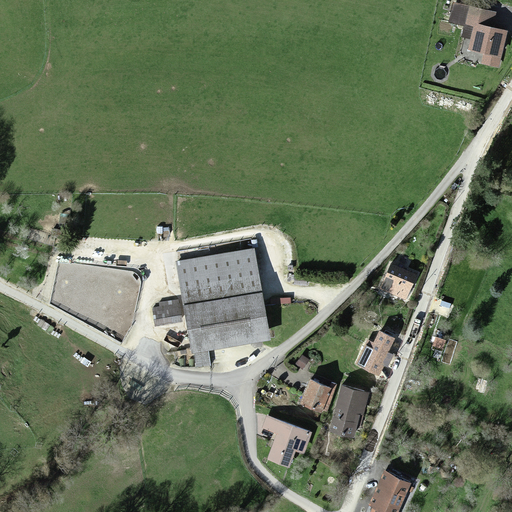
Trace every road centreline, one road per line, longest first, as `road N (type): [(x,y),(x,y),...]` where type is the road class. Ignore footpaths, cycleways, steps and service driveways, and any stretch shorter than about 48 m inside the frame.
road 1 (residential): [(315,511),(253,461),(239,379),(327,310),(452,173),(477,159)]
road 2 (unclassified): [(345,511),(477,159)]
road 3 (track): [(0,284),(140,361),(176,375),(239,379)]
